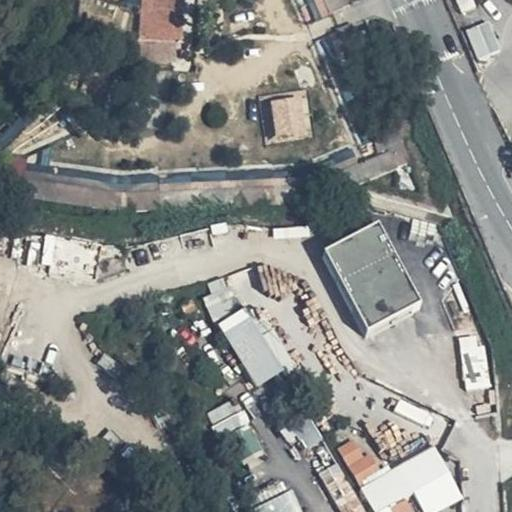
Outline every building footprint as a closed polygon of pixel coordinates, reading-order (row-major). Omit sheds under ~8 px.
[(136,0),(136,35),(184,38),(184,0),(136,0)] [(341,0),(308,0),(317,19),(345,7),(341,0)] [(337,32),(350,66),(363,57),(352,27),(337,32)] [(184,38),(136,35),(135,56),(183,59),(184,38)] [(363,57),(350,66),(385,156),(397,147),(363,57)] [(305,92),(272,94),(275,136),(309,134),(305,92)] [(390,171),(385,156),(282,186),(162,186),(162,203),(300,202),(390,171)] [(22,196),(25,197),(155,210),(155,193),(23,179),(22,196)] [(374,225),(319,253),(363,336),(417,308),(374,225)] [(101,253),(67,244),(60,268),(95,278),(101,253)] [(242,308),(213,325),(252,389),(281,372),(242,308)] [(357,436),(340,445),(376,511),(405,498),(411,495),(420,511),(445,511),(463,502),(442,462),(433,446),(391,470),(389,466),(379,470),(370,455),(368,456),(357,436)] [(431,442),(389,466),(391,470),(433,446),(431,442)] [(301,511),(292,491),(257,506),(259,511),(301,511)] [(376,511),(412,511),(405,498),(376,511)]
